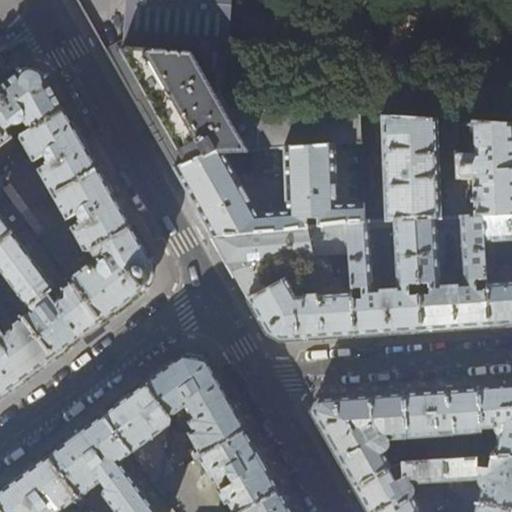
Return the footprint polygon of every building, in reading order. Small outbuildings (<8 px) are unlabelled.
[(239,150),(284,148),(333,145),(360,143),(359,116),(359,114),(221,105),(228,0),(79,0),(143,113),(175,171),(183,167),(221,152),(239,150)] [(0,87),(0,149),(14,140),(9,131),(14,127),(23,123),(26,128),(21,131),(24,136),(66,111),(55,92),(46,76),(22,71),(0,87)] [(81,138),(66,111),(24,136),(21,138),(31,157),(26,161),(28,165),(33,161),(34,162),(45,156),(46,158),(47,161),(50,163),(38,170),(53,195),(100,169),(81,138)] [(394,220),(415,219),(441,218),(437,121),(381,117),(386,221),(394,220)] [(474,217),(483,216),(511,214),(511,125),(470,123),(471,151),(455,152),(456,180),(473,179),(474,217)] [(333,145),(284,148),(285,211),(256,213),(221,152),(183,167),(175,171),(194,204),(212,236),(305,227),(304,216),(316,215),(316,226),(347,223),(363,222),(363,204),(336,205),(333,145)] [(117,200),(100,169),(53,195),(66,219),(78,213),(79,218),(83,221),(66,231),(69,236),(74,233),(84,250),(89,251),(90,250),(133,227),(117,200)] [(9,184),(3,189),(21,213),(28,209),(9,184)] [(45,232),(28,209),(21,213),(28,224),(39,237),(45,232)] [(0,244),(15,233),(0,212),(0,244)] [(511,214),(483,216),(484,242),(511,241),(511,214)] [(429,295),(420,295),(422,332),(464,329),(490,327),(488,291),(477,291),(477,280),(487,279),(486,268),(485,254),(484,242),(483,216),(474,217),(441,218),(415,219),(419,284),(428,283),(429,295)] [(415,219),(394,220),(397,288),(380,289),(379,276),(372,276),(368,222),(363,222),(347,223),(349,252),(349,258),(350,273),(351,287),(361,287),(361,299),(352,299),(355,337),(380,335),(422,332),(420,295),(409,295),(408,284),(419,284),(415,219)] [(227,261),(257,259),(349,252),(347,223),(316,226),(305,227),(212,236),(227,261)] [(142,244),(133,227),(90,250),(95,258),(99,258),(101,261),(93,267),(89,267),(73,278),(73,283),(73,284),(102,323),(148,288),(153,264),(142,244)] [(56,288),(15,233),(0,244),(0,269),(32,311),(24,316),(55,358),(77,341),(102,323),(73,284),(59,294),(63,299),(57,303),(51,295),(56,291),(56,288)] [(494,254),(485,254),(486,268),(493,267),(495,267),(494,254)] [(53,256),(60,266),(71,255),(53,256)] [(267,288),(257,259),(227,261),(244,292),(248,300),(267,288)] [(493,267),(486,268),(487,279),(488,291),(490,327),(511,325),(511,281),(494,283),(493,267)] [(285,276),(267,288),(248,300),(268,334),(281,342),(318,339),(355,337),(352,299),(352,292),(296,295),(285,276)] [(0,397),(1,399),(18,386),(55,358),(24,316),(13,324),(13,328),(6,333),(0,324),(0,323),(2,323),(2,321),(0,318),(0,397)] [(145,384),(169,417),(186,405),(194,419),(187,423),(192,431),(187,434),(197,452),(192,455),(194,460),(198,459),(248,430),(228,395),(208,361),(184,355),(145,384)] [(139,389),(103,416),(131,453),(135,459),(139,456),(135,451),(172,424),(172,421),(169,417),(145,384),(139,389)] [(511,385),(479,388),(482,434),(489,433),(489,428),(497,428),(497,433),(500,436),(494,434),(493,441),(498,442),(497,448),(491,446),(489,454),(495,455),(494,457),(509,456),(511,456),(511,385)] [(438,391),(404,393),(408,439),(482,434),(479,388),(438,391)] [(389,441),(408,439),(404,393),(361,396),(319,399),(312,412),(332,447),(355,488),(398,464),(409,463),(408,452),(397,453),(397,457),(389,462),(383,453),(387,451),(389,449),(390,445),(389,441)] [(157,511),(120,462),(131,453),(103,416),(78,434),(48,457),(83,503),(87,500),(83,495),(100,482),(105,489),(103,491),(103,495),(115,511),(157,511)] [(264,458),(248,430),(198,459),(212,483),(226,476),(231,484),(217,492),(226,506),(227,505),(231,511),(230,511),(242,511),(282,490),(264,458)] [(431,462),(446,461),(445,450),(430,451),(431,462)] [(494,457),(446,461),(448,483),(480,481),(480,485),(482,490),(475,488),(471,502),(479,503),(511,510),(511,456),(509,456),(494,457)] [(13,483),(0,492),(0,508),(3,511),(60,511),(74,501),(79,506),(83,503),(48,457),(13,483)] [(448,483),(446,461),(431,462),(409,463),(398,464),(355,488),(368,511),(421,511),(412,496),(413,491),(411,486),(448,483)] [(148,476),(154,483),(161,479),(155,471),(148,476)] [(294,511),(282,490),(242,511),(294,511)] [(511,511),(511,510),(479,503),(476,511),(511,511)]
